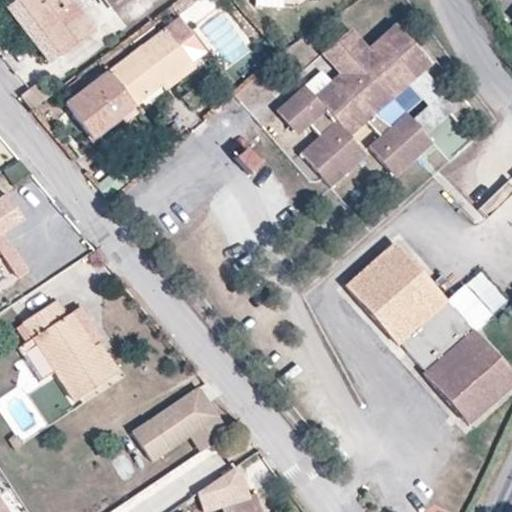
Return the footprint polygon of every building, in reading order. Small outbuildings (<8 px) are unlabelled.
[(102,21),(86,0),(7,0),(0,6),(45,65),(102,21)] [(158,86),(189,63),(175,46),(189,35),(176,18),(104,73),(131,107),(158,86)] [(423,136),(409,121),(404,114),(389,127),(373,115),(407,85),(422,72),(430,65),(393,25),(366,49),(348,29),(330,45),(347,65),(337,74),(329,82),(311,97),(302,86),(279,106),(301,131),(308,126),(318,136),(298,154),(329,188),(365,156),(348,137),(365,123),(378,137),(366,147),(394,177),(430,144),(423,136)] [(202,53),(189,35),(175,46),(189,63),(202,53)] [(347,65),(330,45),(319,54),(337,74),(347,65)] [(162,91),(192,68),(189,63),(158,86),(162,91)] [(311,97),(329,82),(319,71),(302,86),(311,97)] [(448,101),(422,72),(407,85),(425,106),(409,121),(423,136),(448,115),(448,101)] [(89,139),(131,107),(104,73),(62,105),(89,139)] [(42,99),(32,86),(18,97),(28,110),(42,99)] [(455,122),(469,110),(456,94),(448,101),(448,115),(455,122)] [(301,131),(279,106),(274,111),(296,136),(301,131)] [(243,148),(231,160),(244,174),(256,163),(243,148)] [(106,199),(127,181),(116,168),(95,186),(106,199)] [(0,256),(4,254),(1,249),(0,247),(0,231),(24,215),(8,190),(0,195),(0,256)] [(1,249),(4,254),(17,274),(28,267),(11,242),(1,249)] [(511,377),(472,332),(446,303),(395,245),(346,288),(397,345),(399,343),(404,348),(426,373),(423,375),(467,425),(511,385),(511,377)] [(491,316),(465,286),(446,303),(472,332),(491,316)] [(117,374),(98,345),(92,349),(70,315),(65,318),(55,303),(22,324),(23,325),(33,339),(26,344),(18,349),(23,356),(37,347),(54,373),(74,403),(117,374)] [(103,342),(80,308),(70,315),(92,349),(98,345),(103,342)] [(33,339),(23,325),(17,329),(26,344),(33,339)] [(54,373),(37,347),(23,356),(40,382),(54,373)] [(216,416),(196,387),(130,432),(150,461),(186,436),(216,416)] [(227,432),(216,416),(186,436),(197,452),(227,432)] [(261,511),(256,495),(249,498),(238,466),(197,494),(202,511),(209,511),(222,508),(231,505),(233,511),(261,511)]
